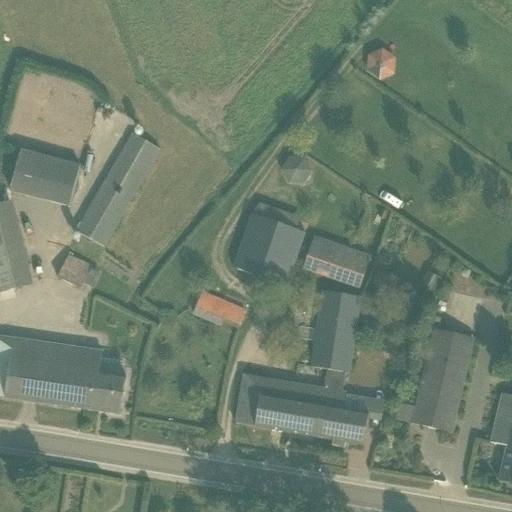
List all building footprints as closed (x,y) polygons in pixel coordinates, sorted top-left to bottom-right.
[(395,59),(382,50),(368,57),(367,72),(379,81),(393,74),(395,59)] [(132,134),(113,168),(76,232),(104,248),(160,150),(132,134)] [(72,206),(83,164),(23,148),(12,191),(72,206)] [(288,185),(304,185),(312,172),(305,158),(289,158),(280,171),(288,185)] [(33,285),(13,202),(0,205),(0,293),(3,293),(33,285)] [(252,215),(233,268),(287,287),(306,234),(252,215)] [(315,238),(303,271),(360,290),(371,257),(315,238)] [(478,264),(497,273),(504,256),(485,247),(478,264)] [(92,268),(68,257),(57,278),(82,290),(92,268)] [(441,279),(428,272),(418,292),(431,299),(441,279)] [(353,349),(361,298),(323,292),(311,368),(328,370),(346,374),(349,374),(353,349)] [(202,294),(193,314),(215,323),(218,318),(239,327),(245,312),(202,294)] [(396,421),(452,434),(474,340),(434,330),(416,408),(399,404),(396,421)] [(102,352),(0,337),(0,398),(5,399),(121,416),(126,377),(99,373),(102,352)] [(346,374),(328,370),(324,390),(321,389),(314,438),(364,447),(369,415),(343,410),(346,394),(343,393),(346,374)] [(314,438),(321,389),(243,376),(236,424),(255,428),(257,428),(314,438)] [(511,397),(502,395),(491,443),(508,448),(500,481),(499,481),(499,482),(501,483),(501,482),(511,485),(511,397)]
